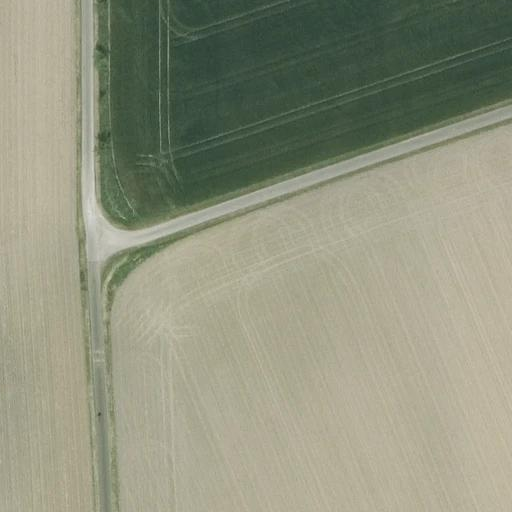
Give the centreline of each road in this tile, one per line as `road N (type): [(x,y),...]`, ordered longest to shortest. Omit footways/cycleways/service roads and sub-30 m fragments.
road 1 (track): [(511,112),(91,252)]
road 2 (track): [(91,252),(106,511)]
road 3 (track): [(87,0),(91,252)]
